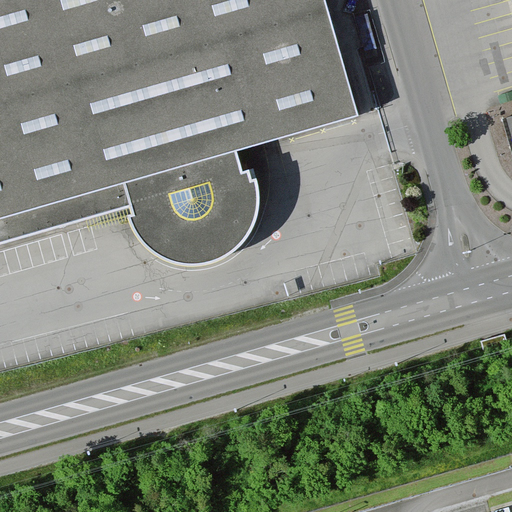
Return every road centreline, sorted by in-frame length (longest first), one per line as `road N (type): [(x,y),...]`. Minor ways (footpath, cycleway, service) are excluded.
road 1 (unknown): [(0,321),(123,289),(209,290),(254,275),(289,249),(322,190),(345,168),(439,115),(457,115),(474,131),(488,174),(511,194)]
road 2 (tertiary): [(0,432),(478,292)]
road 3 (tertiary): [(478,292),(396,0)]
